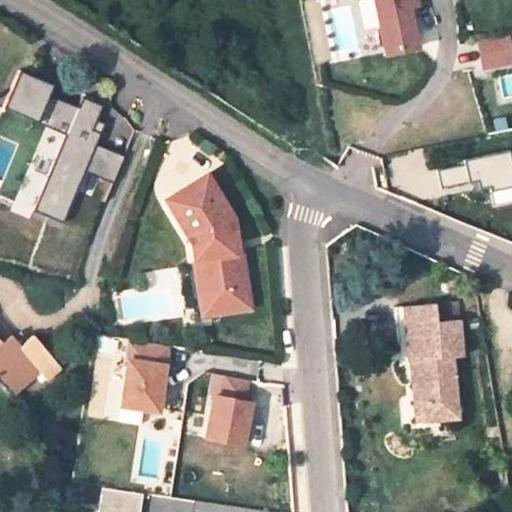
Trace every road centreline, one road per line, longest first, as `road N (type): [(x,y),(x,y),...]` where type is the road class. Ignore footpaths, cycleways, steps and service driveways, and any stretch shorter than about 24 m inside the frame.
road 1 (unclassified): [(320,185),(17,0)]
road 2 (residential): [(327,511),(304,234),(320,185)]
road 3 (unclassified): [(511,268),(320,185)]
